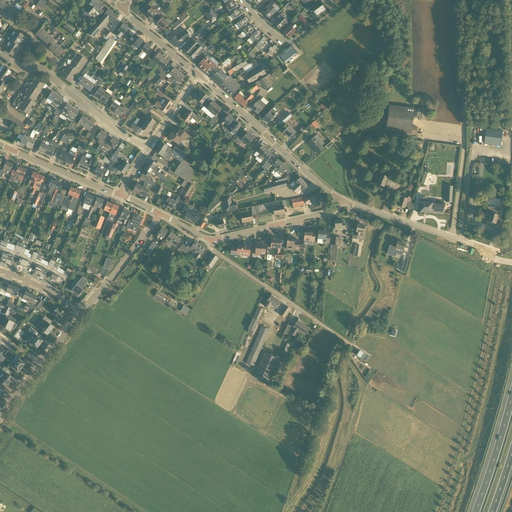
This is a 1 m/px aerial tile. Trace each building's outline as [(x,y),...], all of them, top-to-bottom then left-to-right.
[(4,9),(9,4),(4,0),(3,0),(0,3),(0,7),(3,10),(4,9)] [(86,12),(82,16),(85,18),(86,17),(98,3),(99,2),(98,1),(96,0),(87,0),(86,2),(89,5),(90,6),(86,12)] [(228,12),(236,8),(238,6),(236,2),(234,3),(231,0),(230,0),(224,3),(229,11),(228,11),(228,12)] [(26,1),(21,6),(25,9),(29,4),(26,1)] [(39,1),(36,6),(43,10),(46,5),(39,1)] [(264,13),(264,14),(269,19),(269,18),(272,15),(273,15),(275,13),(275,12),(276,11),(277,11),(279,9),(277,7),(274,9),(273,9),(276,6),(272,2),(272,1),(265,7),(266,8),(268,10),(264,14),(264,13)] [(86,17),(85,18),(86,19),(86,20),(87,19),(89,20),(92,16),(94,14),(96,16),(98,16),(100,14),(101,15),(106,10),(103,7),(104,6),(103,6),(100,3),(99,2),(98,3),(86,17)] [(9,4),(4,9),(9,13),(14,7),(10,3),(9,4)] [(319,8),(315,3),(308,8),(311,12),(312,11),(317,18),(326,11),(322,6),(319,8)] [(17,4),(14,7),(9,13),(14,17),(21,8),(17,4)] [(149,11),(146,14),(149,17),(148,18),(150,20),(153,22),(161,13),(159,12),(155,9),(154,10),(151,8),(149,11)] [(238,11),(236,8),(228,12),(231,15),(234,20),(243,14),(240,10),(238,11)] [(113,24),(118,18),(109,9),(92,29),(88,34),(94,38),(109,20),(113,24)] [(205,15),(211,23),(218,18),(212,10),(205,15)] [(276,23),(275,25),(276,27),(278,29),(279,29),(283,26),(284,26),(285,23),(286,23),(286,22),(284,20),(287,17),(283,12),(276,18),(278,21),(277,22),(276,23)] [(184,15),(172,26),(176,30),(184,23),(186,25),(190,22),(184,15)] [(297,19),(303,25),(307,21),(301,15),(297,19)] [(240,28),(243,32),(249,26),(246,23),(248,21),(245,17),(237,24),(240,28)] [(162,18),(157,24),(162,28),(163,29),(164,30),(165,28),(168,25),(169,24),(166,21),(162,18)] [(295,32),(296,32),(298,29),(293,23),(287,28),(288,29),(283,33),(288,39),(293,34),(294,35),(296,33),(295,32)] [(129,28),(124,24),(119,30),(119,31),(115,35),(119,39),(123,34),(124,35),(129,28)] [(249,26),(243,32),(249,39),(255,33),(252,30),(254,28),(251,24),(249,26)] [(66,25),(62,29),(71,35),(74,31),(66,25)] [(40,39),(46,32),(41,28),(36,35),(40,39)] [(109,38),(113,34),(108,30),(104,34),(109,38)] [(175,35),(170,42),(177,48),(182,42),(183,42),(190,36),(186,30),(182,33),(177,37),(176,35),(175,35)] [(28,38),(20,34),(15,31),(14,32),(16,33),(14,36),(23,43),(25,40),(26,41),(28,38)] [(255,33),(249,39),(253,42),(254,41),(257,44),(262,39),(259,36),(260,34),(257,31),(255,33)] [(45,43),(51,37),(46,32),(40,39),(45,43)] [(23,43),(14,36),(11,40),(10,39),(9,40),(21,48),(23,46),(22,45),(23,43)] [(54,42),(55,41),(54,40),(51,37),(45,43),(50,47),(54,42)] [(262,39),(257,44),(255,47),(262,53),(265,50),(269,45),(265,42),(267,40),(263,37),(262,39)] [(109,39),(97,57),(95,59),(102,64),(117,43),(115,41),(110,38),(109,39)] [(133,49),(135,47),(138,49),(144,42),(140,38),(136,42),(134,40),(132,43),(130,47),(133,49)] [(11,44),(9,47),(19,53),(20,51),(21,52),(23,49),(22,48),(21,48),(11,41),(9,43),(11,44)] [(59,46),(54,42),(50,47),(48,48),(53,53),(59,46)] [(199,46),(195,42),(191,46),(190,45),(186,49),(184,51),(187,54),(189,55),(193,51),(193,52),(199,46)] [(137,54),(135,57),(137,59),(138,60),(140,57),(142,59),(146,55),(145,54),(150,48),(151,47),(146,43),(144,46),(137,54)] [(269,45),(265,50),(268,53),(267,54),(272,57),(274,53),(276,53),(275,51),(278,48),(274,45),(272,47),(269,45)] [(64,51),(59,46),(53,53),(58,57),(64,51)] [(204,50),(199,46),(193,52),(193,51),(189,55),(190,57),(193,59),(195,57),(197,55),(198,56),(204,50)] [(279,56),(282,60),(285,63),(298,53),(292,46),(279,56)] [(3,53),(8,56),(9,54),(17,59),(18,60),(20,58),(18,57),(17,56),(19,53),(9,47),(7,50),(5,49),(3,53)] [(75,60),(83,66),(85,64),(84,63),(87,60),(76,53),(74,59),(74,60),(75,60)] [(151,62),(156,66),(163,58),(158,54),(151,62)] [(209,69),(212,71),(217,66),(210,60),(209,60),(209,59),(207,57),(205,57),(198,66),(206,73),(209,69)] [(68,60),(67,63),(67,64),(70,65),(71,66),(78,71),(77,71),(78,72),(79,72),(80,72),(81,70),(80,69),(82,66),(83,66),(75,60),(74,60),(73,59),(72,58),(71,61),(68,60)] [(163,58),(156,66),(161,70),(163,68),(163,69),(168,63),(163,58)] [(143,66),(142,67),(144,69),(146,67),(151,61),(148,59),(143,66)] [(228,72),(230,75),(235,72),(248,64),(246,62),(242,63),(228,72)] [(138,74),(142,67),(143,66),(139,63),(133,71),(138,74)] [(78,71),(71,66),(70,65),(68,64),(67,64),(66,69),(65,70),(66,71),(74,76),(73,77),(74,77),(75,77),(76,75),(75,74),(77,71),(78,71)] [(119,72),(120,73),(119,75),(122,77),(123,75),(124,75),(128,68),(124,65),(119,72)] [(266,74),(262,67),(245,77),(249,84),(266,74)] [(4,68),(1,73),(8,78),(11,73),(11,72),(8,70),(9,69),(7,68),(6,69),(4,68)] [(172,81),(172,82),(180,73),(174,68),(169,74),(172,76),(169,79),(172,81)] [(61,76),(70,83),(72,81),(71,80),(73,77),(74,76),(66,71),(65,70),(64,70),(63,69),(61,75),(61,76)] [(156,82),(154,86),(156,88),(167,75),(165,73),(162,76),(161,78),(158,81),(156,82)] [(180,73),(172,82),(174,83),(177,80),(180,83),(185,77),(180,73)] [(220,86),(225,81),(222,78),(216,73),(211,78),(220,86)] [(89,81),(84,88),(90,91),(90,92),(94,86),(96,88),(98,85),(101,80),(100,79),(93,75),(89,81)] [(34,77),(32,84),(33,84),(41,89),(42,90),(43,88),(42,87),(44,84),(45,84),(35,78),(34,77)] [(84,88),(89,81),(83,77),(78,84),(79,84),(84,88)] [(265,77),(259,81),(262,86),(265,90),(271,87),(265,77)] [(225,81),(220,86),(225,91),(230,85),(229,84),(232,81),(227,78),(225,81)] [(230,85),(225,91),(230,95),(231,96),(239,88),(234,83),(235,81),(233,79),(232,81),(229,84),(230,85)] [(28,90),(37,95),(38,96),(39,94),(38,93),(41,90),(41,89),(33,84),(32,84),(30,83),(28,90)] [(258,89),(258,88),(255,83),(248,88),(252,93),(258,89)] [(106,91),(100,87),(98,90),(94,97),(94,96),(99,100),(105,92),(106,91)] [(26,88),(24,95),(25,96),(34,102),(35,100),(34,99),(37,96),(37,95),(28,90),(26,88)] [(105,92),(99,100),(105,104),(110,98),(109,97),(110,96),(113,98),(116,93),(114,91),(113,93),(111,95),(105,92)] [(239,93),(234,99),(244,107),(253,97),(249,93),(246,97),(240,91),(239,93)] [(51,101),(53,102),(58,96),(52,92),(47,99),(51,101)] [(203,93),(197,100),(201,104),(200,106),(202,108),(208,102),(205,100),(208,97),(203,93)] [(25,96),(23,103),(24,104),(32,109),(33,109),(34,107),(33,107),(35,103),(36,103),(34,102),(25,96)] [(57,109),(64,100),(63,99),(63,100),(58,96),(51,105),(55,108),(54,109),(54,110),(56,111),(54,114),(56,116),(60,111),(57,109)] [(113,98),(108,105),(111,106),(110,107),(109,108),(109,109),(114,113),(119,106),(121,104),(115,100),(113,98)] [(166,114),(173,104),(166,100),(165,101),(163,99),(160,103),(157,102),(154,106),(166,114)] [(256,103),(251,109),(257,114),(266,105),(260,100),(257,103),(256,103)] [(202,108),(201,110),(208,116),(208,115),(217,105),(216,105),(213,101),(210,104),(208,102),(202,108)] [(21,102),(19,109),(20,110),(26,114),(27,114),(29,115),(30,113),(29,112),(30,112),(32,109),(24,104),(23,103),(21,102)] [(61,114),(66,118),(73,108),(67,104),(62,112),(60,111),(56,116),(54,118),(57,120),(59,117),(61,114)] [(217,105),(208,115),(208,116),(212,119),(209,123),(212,126),(216,122),(217,120),(214,117),(221,109),(217,105)] [(124,116),(129,109),(123,106),(122,108),(119,106),(114,113),(120,117),(122,114),(124,116)] [(416,135),(417,128),(412,127),(414,109),(413,108),(389,106),(386,131),(416,135)] [(73,121),(79,112),(73,108),(66,118),(72,122),(69,126),(71,128),(75,123),(73,121)] [(276,116),(274,114),(276,112),(272,109),(263,119),(268,124),(271,121),(272,121),(276,116)] [(194,115),(191,112),(188,111),(185,115),(182,119),(188,123),(192,118),(198,123),(203,118),(198,114),(196,117),(194,115)] [(281,126),(285,122),(292,116),(288,113),(278,122),(281,126)] [(230,124),(234,120),(228,116),(226,119),(225,118),(220,123),(222,125),(222,127),(223,129),(224,131),(227,128),(230,124)] [(292,116),(285,122),(287,125),(295,119),(292,116)] [(84,127),(88,121),(83,117),(78,123),(84,127)] [(155,122),(149,118),(145,123),(151,128),(155,122)] [(132,124),(130,128),(136,132),(139,127),(140,128),(141,129),(147,133),(151,128),(145,123),(140,120),(136,125),(134,123),(133,123),(132,124)] [(90,131),(94,124),(88,121),(84,127),(90,131)] [(320,126),(315,121),(310,125),(314,130),(320,126)] [(224,131),(224,132),(225,133),(227,133),(231,136),(234,134),(237,130),(240,126),(241,126),(236,122),(233,126),(229,130),(227,128),(224,131)] [(288,127),(283,132),(288,136),(290,138),(295,133),(292,130),(292,129),(289,126),(288,127)] [(299,136),(305,129),(303,126),(296,134),(299,136)] [(171,133),(168,137),(173,140),(173,141),(176,143),(180,138),(182,140),(183,140),(186,137),(187,138),(190,140),(194,135),(185,128),(182,131),(179,129),(178,131),(174,129),(171,133)] [(29,131),(23,129),(22,130),(19,134),(17,138),(22,140),(20,144),(26,146),(31,135),(28,133),(29,131)] [(503,132),(487,130),(485,144),(501,146),(503,132)] [(103,146),(108,139),(105,138),(107,135),(101,131),(97,137),(100,140),(98,143),(103,146)] [(242,132),(239,136),(236,139),(240,143),(243,141),(248,145),(254,138),(248,133),(245,135),(242,132)] [(35,141),(37,135),(32,133),(31,135),(26,146),(32,148),(35,141)] [(314,137),(308,142),(314,150),(317,153),(318,154),(318,153),(323,149),(323,148),(321,146),(323,144),(318,139),(320,138),(317,135),(314,137)] [(327,149),(333,144),(338,140),(335,136),(330,140),(331,142),(325,147),(327,149)] [(114,149),(118,143),(112,139),(110,141),(108,139),(103,146),(109,150),(111,147),(114,149)] [(45,154),(48,147),(44,145),(46,141),(43,140),(41,144),(38,151),(45,154)] [(54,143),(53,144),(50,142),(48,147),(45,154),(52,157),(55,150),(56,151),(58,144),(54,143)] [(159,146),(158,147),(172,156),(181,162),(182,162),(187,155),(175,147),(173,150),(165,145),(161,143),(159,146)] [(260,159),(267,150),(262,146),(257,152),(260,154),(257,157),(259,159),(260,159)] [(169,159),(172,156),(158,147),(155,152),(164,158),(165,156),(169,159)] [(65,153),(67,149),(64,148),(62,152),(59,159),(65,162),(68,155),(65,153)] [(267,150),(260,159),(262,161),(264,158),(267,161),(270,158),(272,155),(267,150)] [(75,157),(76,153),(70,151),(68,155),(65,162),(71,165),(75,157)] [(113,155),(110,160),(111,161),(115,163),(116,162),(127,170),(130,165),(124,161),(124,162),(121,161),(119,159),(118,159),(117,158),(113,155)] [(89,160),(90,159),(82,156),(78,167),(88,172),(91,166),(93,162),(89,160)] [(150,161),(147,165),(160,173),(162,171),(158,168),(155,166),(156,165),(157,164),(156,163),(151,160),(150,161)] [(275,163),(273,165),(275,168),(273,170),(276,173),(276,172),(283,164),(282,164),(278,160),(275,163)] [(111,161),(107,169),(110,171),(113,166),(116,168),(119,170),(118,171),(117,172),(117,173),(119,175),(120,174),(121,173),(124,175),(127,170),(116,162),(115,163),(111,161)] [(1,169),(0,170),(0,176),(2,178),(3,174),(9,176),(13,165),(6,162),(3,169),(4,169),(3,170),(1,169)] [(195,171),(182,163),(181,162),(174,173),(187,182),(195,171)] [(100,169),(102,165),(99,164),(97,168),(94,175),(101,178),(104,171),(100,169)] [(291,172),(288,169),(283,164),(276,172),(281,177),(283,174),(285,172),(288,175),(291,172)] [(147,165),(144,170),(150,174),(155,177),(156,175),(163,179),(164,176),(161,174),(160,173),(147,165)] [(10,178),(9,180),(13,182),(13,181),(15,178),(16,179),(16,178),(22,181),(24,177),(26,170),(23,169),(22,167),(20,167),(19,167),(18,169),(14,168),(13,170),(12,172),(11,174),(11,175),(10,176),(10,178)] [(425,172),(421,183),(427,185),(431,175),(425,172)] [(32,190),(38,175),(33,173),(30,181),(32,182),(29,189),(32,190)] [(152,179),(148,176),(143,173),(141,176),(147,179),(148,180),(150,181),(152,179)] [(40,188),(41,185),(40,185),(43,177),(38,175),(32,190),(31,193),(34,194),(37,187),(40,188)] [(387,178),(381,175),(377,184),(384,187),(384,185),(394,188),(396,183),(387,179),(387,178)] [(308,186),(300,178),(294,183),(299,188),(295,191),(298,194),(302,191),(302,192),(308,186)] [(147,183),(148,180),(147,179),(145,182),(143,187),(139,194),(146,197),(149,191),(145,189),(148,184),(147,183)] [(48,194),(47,195),(51,196),(52,194),(57,182),(51,180),(48,187),(50,187),(48,194)] [(289,187),(287,180),(262,187),(264,193),(289,187)] [(472,181),(471,193),(479,193),(480,182),(472,181)] [(52,194),(51,196),(49,201),(55,204),(59,194),(57,193),(58,190),(59,191),(62,184),(57,182),(52,194)] [(187,199),(194,186),(189,183),(181,196),(187,199)] [(143,187),(136,184),(133,191),(139,194),(143,187)] [(160,195),(163,189),(157,186),(155,191),(156,191),(155,193),(160,195)] [(63,195),(59,205),(62,206),(61,209),(67,211),(68,209),(70,204),(71,202),(76,190),(71,188),(68,194),(69,195),(68,197),(63,195)] [(76,190),(71,202),(74,203),(74,201),(76,202),(78,198),(81,192),(76,190)] [(14,202),(15,199),(18,200),(19,195),(17,194),(18,193),(12,191),(8,199),(14,202)] [(39,199),(41,194),(38,192),(33,204),(37,205),(39,199)] [(94,197),(93,197),(93,196),(91,195),(91,196),(87,194),(83,204),(90,206),(94,197)] [(22,200),(23,196),(19,195),(17,203),(24,205),(25,201),(22,200)] [(308,196),(302,198),(304,201),(306,204),(307,206),(308,205),(311,203),(311,205),(309,206),(310,207),(311,210),(312,209),(315,208),(316,207),(320,205),(319,203),(316,198),(315,195),(310,198),(309,198),(308,196)] [(237,206),(232,207),(230,196),(223,198),(226,212),(238,209),(237,206)] [(176,201),(168,197),(166,201),(165,201),(163,206),(167,208),(167,207),(172,209),(173,207),(176,209),(180,200),(177,198),(176,201)] [(400,197),(398,203),(399,203),(398,206),(400,207),(401,207),(404,208),(405,206),(409,208),(412,198),(407,197),(406,199),(400,197)] [(432,213),(444,214),(445,204),(426,203),(426,201),(427,201),(427,198),(427,197),(424,197),(423,198),(423,199),(421,199),(421,202),(420,203),(419,214),(420,215),(423,215),(424,214),(424,213),(431,213),(432,213)] [(101,209),(104,201),(97,198),(94,206),(101,209)] [(287,207),(286,200),(282,201),(283,206),(273,208),(274,216),(285,214),(284,208),(287,207)] [(110,213),(113,205),(107,202),(104,210),(110,213)] [(109,216),(108,217),(114,219),(114,218),(116,215),(119,207),(113,205),(110,213),(109,216)] [(492,214),(489,222),(490,222),(490,223),(492,223),(493,223),(496,224),(498,219),(499,220),(501,213),(504,214),(505,209),(499,207),(497,212),(496,214),(492,213),(492,214)] [(182,211),(186,214),(185,216),(194,221),(195,219),(199,220),(201,215),(197,213),(197,215),(192,212),(193,211),(189,209),(188,210),(183,208),(182,211)] [(125,224),(127,221),(130,212),(124,210),(120,218),(119,217),(118,221),(125,224)] [(242,223),(253,221),(251,213),(241,215),(242,223)] [(102,223),(104,218),(98,215),(93,227),(100,229),(102,223)] [(137,232),(143,218),(134,215),(132,220),(130,219),(127,224),(126,228),(137,232)] [(220,218),(217,219),(218,224),(219,229),(224,228),(222,219),(225,218),(225,215),(220,216),(220,218)] [(345,228),(345,222),(341,223),(341,220),(334,220),(335,229),(345,228)] [(111,238),(116,225),(111,223),(106,236),(111,238)] [(363,233),(365,226),(357,225),(356,232),(355,236),(359,237),(360,233),(363,233)] [(164,238),(168,231),(162,228),(160,231),(159,231),(155,237),(158,239),(157,240),(160,243),(163,239),(164,238)] [(317,239),(317,243),(323,244),(328,244),(329,244),(330,236),(330,233),(326,233),(327,230),(323,230),(323,231),(318,231),(317,239)] [(175,246),(180,239),(171,233),(165,242),(168,244),(170,243),(175,246)] [(314,246),(315,239),(315,234),(304,233),(304,241),(311,242),(310,246),(314,246)] [(286,246),(286,250),(292,250),(293,250),(293,249),(296,249),(295,250),(298,251),(299,244),(299,241),(294,241),(294,238),(290,237),(287,237),(287,241),(286,246)] [(8,243),(7,243),(8,239),(4,238),(3,241),(0,250),(0,253),(2,254),(1,259),(3,259),(2,260),(6,261),(10,250),(6,249),(8,243)] [(330,245),(329,261),(337,261),(338,246),(339,246),(339,245),(341,245),(341,238),(336,238),(335,245),(330,245)] [(280,249),(281,240),(279,240),(279,241),(277,241),(277,239),(271,239),(270,248),(276,248),(275,252),(275,258),(283,259),(283,253),(279,253),(280,249)] [(21,247),(20,247),(22,244),(18,242),(17,246),(16,245),(14,251),(10,250),(6,261),(10,263),(11,262),(12,262),(14,258),(17,259),(21,247)] [(190,250),(197,254),(194,258),(198,260),(206,249),(195,242),(192,246),(189,244),(187,247),(183,244),(179,249),(186,253),(189,249),(190,250)] [(402,253),(405,244),(404,244),(404,243),(402,242),(401,243),(397,242),(396,248),(390,246),(387,254),(395,257),(396,251),(402,253)] [(157,246),(155,244),(153,243),(146,251),(147,252),(150,255),(157,246)] [(252,253),(252,254),(255,254),(260,254),(265,255),(265,253),(265,249),(266,245),(262,245),(261,245),(260,245),(260,243),(256,243),(256,245),(253,244),(252,249),(252,253)] [(231,251),(230,255),(238,256),(238,254),(240,254),(243,254),(246,254),(245,256),(246,256),(249,256),(250,245),(245,245),(245,246),(244,246),(243,246),(240,246),(238,246),(238,245),(238,246),(237,248),(231,247),(231,251)] [(23,267),(27,258),(28,256),(24,255),(26,249),(24,248),(22,248),(21,247),(17,259),(20,260),(18,264),(19,265),(19,266),(23,267)] [(33,266),(38,254),(36,253),(34,252),(31,259),(27,258),(23,267),(27,269),(27,268),(29,268),(31,264),(33,266)] [(39,274),(44,265),(40,263),(43,256),(38,254),(33,266),(36,267),(34,271),(36,272),(35,273),(39,274)] [(212,268),(216,262),(218,258),(212,254),(205,264),(212,268)] [(50,273),(56,262),(55,262),(51,260),(48,267),(44,265),(39,274),(43,276),(44,275),(45,276),(47,272),(50,273)] [(55,283),(60,273),(57,271),(60,265),(56,262),(50,273),(53,275),(50,279),(52,280),(51,280),(55,283)] [(66,282),(72,271),(67,269),(64,275),(60,273),(55,283),(59,285),(59,284),(61,285),(63,281),(66,282)] [(69,290),(72,292),(78,296),(78,297),(83,291),(82,290),(88,282),(82,277),(74,288),(72,287),(70,290),(69,290)] [(11,294),(14,286),(9,284),(7,288),(4,287),(2,293),(5,294),(6,292),(11,294)] [(19,299),(21,294),(18,292),(20,289),(14,286),(11,294),(11,296),(13,297),(19,299)] [(19,299),(21,301),(22,299),(28,302),(31,294),(26,291),(24,295),(21,294),(19,299)] [(157,291),(154,296),(162,301),(165,296),(157,291)] [(35,300),(37,296),(31,294),(28,302),(27,303),(35,307),(38,301),(35,300)] [(271,296),(264,306),(269,309),(271,305),(277,309),(281,303),(271,296)] [(44,303),(42,301),(35,308),(38,311),(44,303)] [(183,305),(180,311),(186,315),(190,309),(183,305)] [(5,306),(2,313),(3,314),(5,315),(8,316),(10,312),(15,315),(16,312),(5,306)] [(286,306),(279,315),(284,318),(291,309),(286,306)] [(54,307),(53,309),(55,311),(52,314),(56,317),(55,318),(59,321),(63,316),(63,315),(64,313),(61,310),(60,311),(57,308),(57,309),(54,307)] [(50,332),(51,331),(54,327),(50,324),(52,322),(45,316),(40,322),(42,324),(41,326),(43,328),(41,330),(43,332),(47,336),(50,332)] [(14,329),(17,325),(14,324),(14,323),(8,320),(8,319),(4,317),(0,325),(5,328),(5,329),(10,331),(12,328),(14,329)] [(255,319),(253,318),(248,329),(253,332),(258,321),(257,320),(255,319)] [(309,329),(298,321),(293,327),(294,328),(290,333),(295,337),(299,331),(305,335),(309,329)] [(245,363),(253,367),(269,330),(261,326),(245,363)] [(285,341),(289,332),(285,330),(281,339),(285,341)] [(43,341),(36,336),(30,344),(30,345),(32,347),(33,346),(37,349),(43,341)] [(363,360),(367,355),(358,350),(355,355),(363,360)] [(268,382),(278,359),(264,353),(254,376),(268,382)] [(18,373),(25,364),(19,359),(12,368),(18,373)] [(2,377),(0,379),(0,380),(1,381),(4,383),(3,384),(6,387),(7,386),(8,386),(11,382),(12,382),(14,379),(9,375),(12,372),(4,367),(1,372),(4,374),(2,377)]
